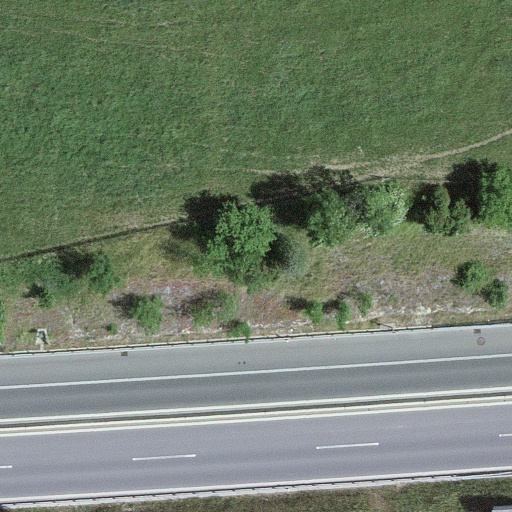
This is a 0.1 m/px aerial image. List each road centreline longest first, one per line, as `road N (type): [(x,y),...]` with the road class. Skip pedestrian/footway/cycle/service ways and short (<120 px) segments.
road 1 (trunk): [(511,372),(0,404)]
road 2 (trunk): [(0,467),(511,435)]
